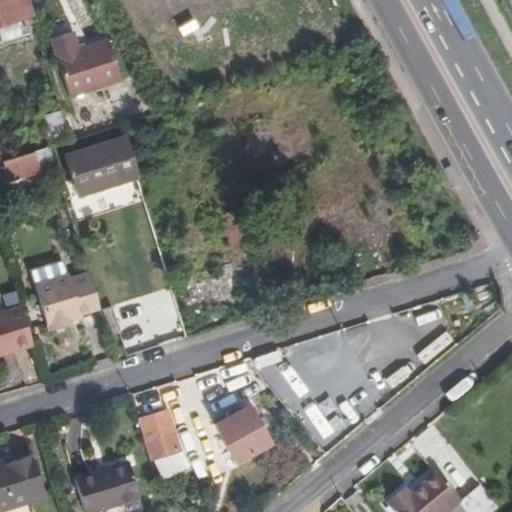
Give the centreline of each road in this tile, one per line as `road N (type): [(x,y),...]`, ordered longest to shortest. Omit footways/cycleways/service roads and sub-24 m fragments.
road 1 (residential): [(511,254),(0,414)]
road 2 (residential): [(511,324),(288,511)]
road 3 (primary): [(384,0),(511,231)]
road 4 (primary): [(511,149),(428,0)]
